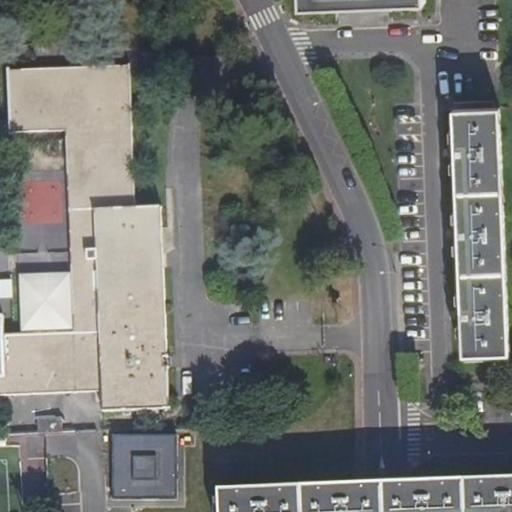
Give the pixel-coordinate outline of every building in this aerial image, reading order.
[(127,66),(7,70),(8,132),(63,131),(69,330),(0,332),(0,393),(101,390),(102,411),(166,408),(159,204),(133,204),(127,66)] [(463,355),(509,353),(500,108),(493,108),(454,110),(455,148),(459,249),(462,333),(463,355)] [(0,299),(14,299),(14,280),(0,280),(0,299)] [(37,420),(38,435),(46,434),(62,433),(62,419),(37,420)] [(511,511),(511,479),(412,483),(413,510),(419,510),(418,511),(511,511)] [(412,483),(356,485),(358,511),(350,511),(349,511),(418,511),(419,510),(413,510),(412,483)] [(356,485),(346,485),(218,490),(218,511),(349,511),(350,511),(358,511),(356,485)]
